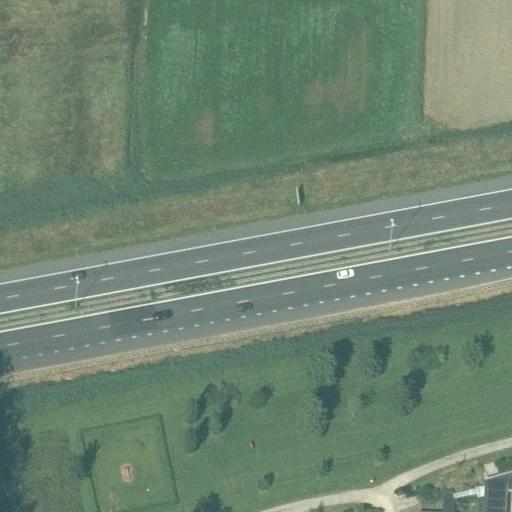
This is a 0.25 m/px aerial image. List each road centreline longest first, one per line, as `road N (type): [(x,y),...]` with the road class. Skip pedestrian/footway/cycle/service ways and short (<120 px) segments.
road 1 (motorway): [(0,345),(511,249)]
road 2 (secondary): [(0,97),(511,1)]
road 3 (motorway): [(511,203),(0,298)]
road 4 (secondary): [(349,0),(0,66)]
